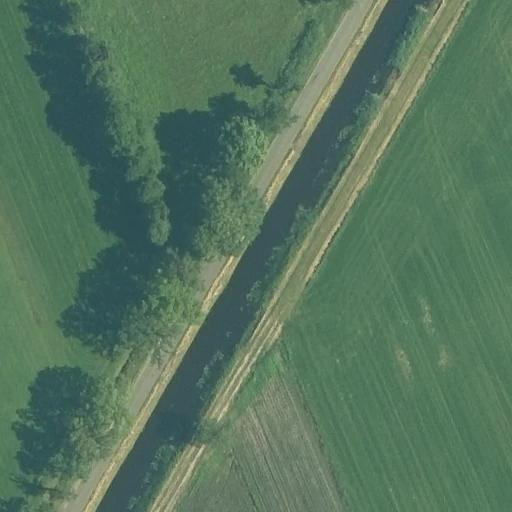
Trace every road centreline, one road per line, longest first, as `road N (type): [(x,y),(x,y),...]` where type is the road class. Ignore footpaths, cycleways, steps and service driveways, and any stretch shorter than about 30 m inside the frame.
road 1 (unclassified): [(74,511),(367,0)]
road 2 (track): [(162,511),(453,0)]
